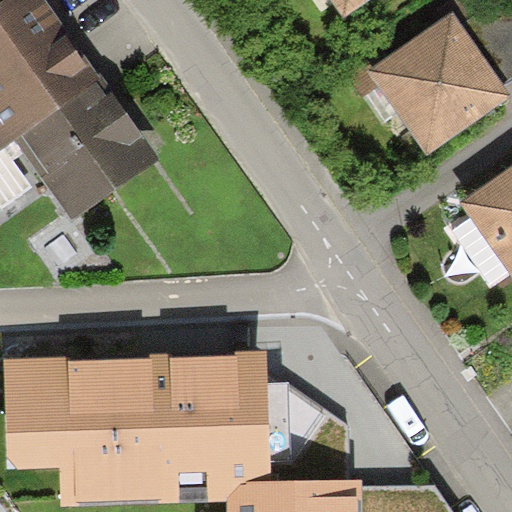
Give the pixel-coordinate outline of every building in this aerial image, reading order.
[(0,157),(16,148),(104,85),(46,0),(9,0),(0,7),(0,157)] [(320,0),(336,23),(370,0),(320,0)] [(511,21),(495,0),(457,30),(497,87),(511,75),(511,21)] [(457,30),(447,15),(360,74),(420,162),(508,102),(497,87),(457,30)] [(104,85),(16,148),(72,225),(157,164),(104,85)] [(511,164),(455,204),(511,286),(511,285),(511,164)] [(264,366),(10,371),(12,470),(65,469),(66,502),(232,499),(232,511),(443,511),(432,495),(266,498),(264,366)]
